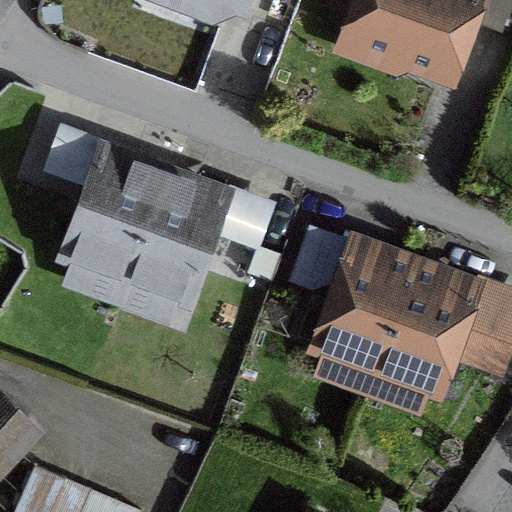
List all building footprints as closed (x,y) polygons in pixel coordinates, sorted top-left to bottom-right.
[(186,0),(190,9),(210,16),(234,5),(237,6),(239,0),(186,0)] [(358,0),(344,39),(447,77),(474,0),(358,0)] [(227,237),(239,203),(184,182),(161,174),(145,168),(82,145),(70,180),(87,186),(63,255),(74,259),(123,277),(184,299),(209,230),(227,237)] [(448,354),(472,288),(436,274),(411,266),(392,259),(350,243),(313,346),(374,368),(434,390),(448,354)] [(511,339),(511,302),(472,288),(448,354),(500,373),(511,339)] [(0,467),(32,433),(0,403),(0,467)] [(137,511),(138,511),(31,466),(11,511),(137,511)]
